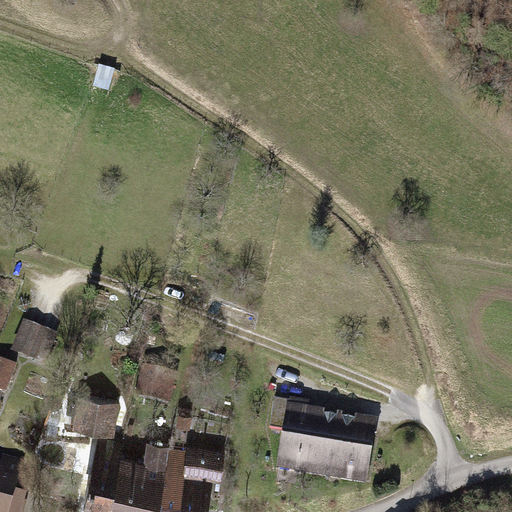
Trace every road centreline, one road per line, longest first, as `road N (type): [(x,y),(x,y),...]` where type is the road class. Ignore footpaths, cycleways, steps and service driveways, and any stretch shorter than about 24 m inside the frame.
road 1 (track): [(458,480),(434,415),(394,392),(87,274)]
road 2 (residential): [(511,463),(388,511)]
